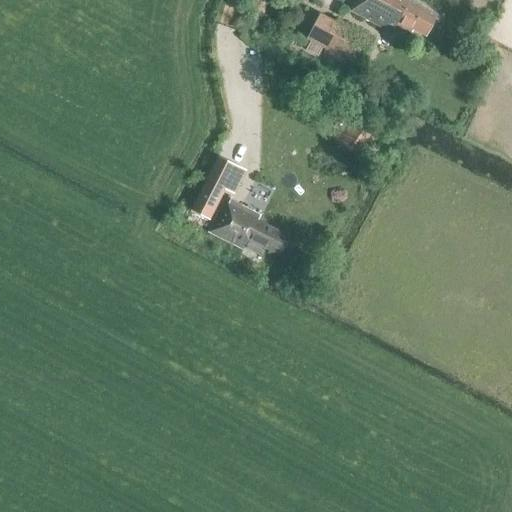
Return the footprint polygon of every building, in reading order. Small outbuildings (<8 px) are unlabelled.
[(436,15),(418,5),(408,0),(355,0),(349,11),(390,32),(394,25),(410,33),(412,29),(425,36),(436,15)] [(358,65),(372,39),(337,21),(323,46),(358,65)] [(334,141),(362,160),(376,139),(347,120),(334,141)] [(218,160),(191,211),(208,220),(234,169),(218,160)] [(226,198),(223,203),(209,232),(242,249),(247,238),(278,254),(287,236),(256,220),(259,216),(226,198)]
